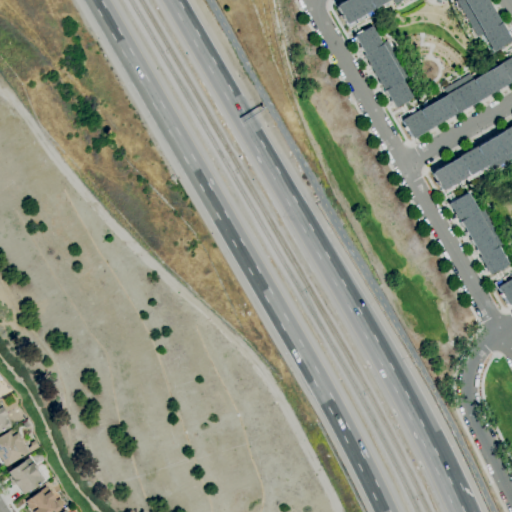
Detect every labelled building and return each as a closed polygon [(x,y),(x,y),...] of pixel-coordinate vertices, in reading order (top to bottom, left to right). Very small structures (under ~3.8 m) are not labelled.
[(347,28),(343,20),(341,21),(338,16),(340,15),(335,6),(345,0),(406,0),(403,2),(402,0),(399,2),(400,3),(394,7),(392,2),(347,28)] [(487,54),(476,36),(472,39),(469,32),(470,31),(469,29),(467,30),(464,24),(465,23),(464,20),(462,21),(458,15),(460,14),(458,11),(457,12),(453,6),(455,5),(453,2),(456,0),(485,0),(509,41),(500,46),(501,47),(498,49),(498,48),(487,54)] [(393,109),(352,37),(354,35),(353,34),(359,31),(360,32),(370,26),(380,44),(386,41),(406,76),(401,80),(411,98),(393,109)] [(511,80),(411,139),(406,130),(404,131),(402,128),(404,127),(398,116),(407,111),(409,115),(445,95),(441,89),(468,73),(472,79),(511,55),(511,80)] [(443,195),(441,191),(438,186),(436,188),(434,183),(435,182),(430,173),(511,125),(511,160),(507,163),(507,162),(504,164),(505,165),(499,169),(498,167),(495,169),(496,170),(490,174),(487,169),(443,195)] [(488,275),(447,203),(465,193),(476,211),(481,208),(502,243),(496,247),(507,264),(501,268),(501,269),(498,271),(497,270),(488,275)] [(511,302),(506,306),(496,287),(511,277),(511,302)] [(0,431),(0,405),(11,426),(0,431)] [(4,468),(0,461),(0,435),(13,428),(28,453),(11,463),(11,464),(4,468)] [(36,464),(31,457),(39,452),(43,459),(36,464)] [(21,495),(16,487),(15,488),(14,485),(12,486),(6,478),(9,476),(7,472),(29,458),(44,480),(41,483),(33,488),(32,487),(21,495)] [(54,511),(29,511),(25,506),(26,505),(24,502),(45,486),(60,508),(54,511)]
